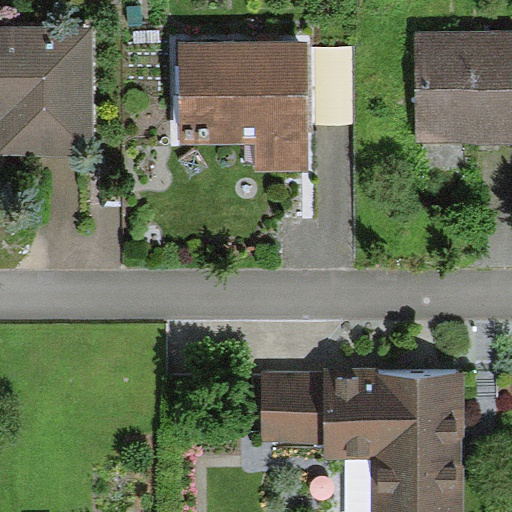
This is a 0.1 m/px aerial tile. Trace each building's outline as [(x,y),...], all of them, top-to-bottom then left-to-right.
[(42,22),(0,21),(0,117),(2,117),(2,144),(91,146),(93,23),(42,22)] [(511,25),(416,28),(418,135),(511,133),(511,25)] [(308,26),(180,29),(182,128),(256,126),(257,162),(311,160),(308,26)] [(357,46),(316,45),(315,118),(356,119),(357,46)] [(464,511),(464,449),(464,360),(260,361),(260,437),(321,437),(321,451),(373,450),(373,511),(464,511)]
